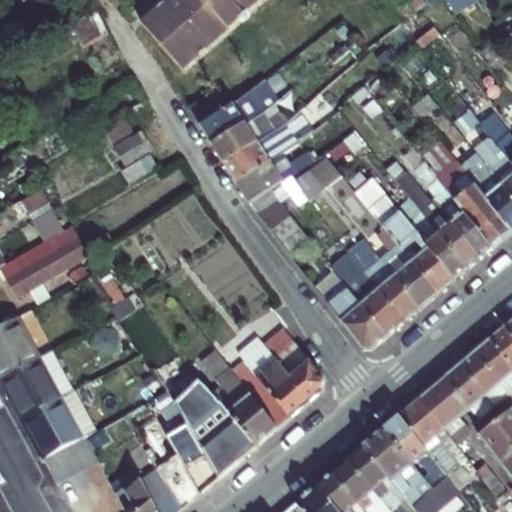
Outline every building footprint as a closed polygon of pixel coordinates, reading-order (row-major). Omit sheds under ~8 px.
[(184,72),(265,0),(168,0),(141,24),(184,72)] [(448,0),(454,10),(471,0),(448,0)] [(89,17),(72,27),(85,49),(102,38),(89,17)] [(431,62),(444,79),(453,90),(475,118),(480,124),(488,118),(480,108),(486,103),(437,42),(423,52),(431,62)] [(467,71),(483,59),(476,50),(460,62),(467,71)] [(245,124),(254,119),(262,114),(274,105),(277,103),(263,82),(232,106),(200,127),(212,146),(245,124)] [(199,103),(189,108),(199,123),(208,118),(199,103)] [(212,146),(224,165),(286,124),(280,114),(251,132),(245,124),(212,146)] [(265,119),(262,114),(254,119),(257,124),(265,119)] [(132,132),(125,120),(104,132),(111,144),(132,132)] [(275,159),(282,154),(299,144),(286,124),(224,165),(236,184),(275,159)] [(124,168),(150,152),(140,134),(113,150),(124,168)] [(496,143),(502,151),(511,163),(511,139),(508,134),(496,143)] [(485,164),(490,170),(499,182),(511,197),(511,163),(502,151),(485,164)] [(248,204),(270,190),(288,178),(307,166),(314,161),(309,155),(295,164),(292,169),(282,154),(275,159),(236,184),(248,204)] [(0,158),(0,177),(9,173),(0,158)] [(460,167),(465,173),(478,189),(508,226),(511,231),(511,197),(499,182),(490,170),(481,177),(468,160),(460,167)] [(433,173),(423,161),(414,168),(436,196),(443,194),(449,202),(454,199),(442,184),(438,181),(433,173)] [(448,172),(438,181),(442,184),(447,180),(451,185),(455,181),(448,172)] [(442,184),(454,199),(463,211),(467,216),(493,248),(505,238),(501,232),(508,226),(478,189),(465,173),(455,181),(451,185),(447,180),(442,184)] [(415,184),(405,192),(421,212),(427,219),(432,215),(427,207),(428,200),(415,184)] [(256,214),(277,200),(270,190),(248,204),(256,214)] [(387,231),(399,246),(437,294),(443,289),(454,280),(424,242),(396,207),(385,194),(375,202),(386,216),(392,219),(383,226),(387,231)] [(270,231),(289,216),(277,200),(256,214),(270,231)] [(368,208),(383,226),(392,219),(386,216),(375,202),(368,208)] [(467,216),(463,211),(450,222),(461,235),(479,259),(493,248),(467,216)] [(422,222),(427,219),(421,212),(416,216),(422,222)] [(309,240),(289,216),(270,231),(289,256),(309,240)] [(450,222),(437,232),(467,269),(473,264),(479,259),(461,235),(450,222)] [(467,269),(437,232),(424,242),(454,280),(467,269)] [(6,265),(2,268),(17,296),(71,265),(61,246),(56,237),(47,241),(6,265)] [(74,239),(61,246),(71,265),(84,257),(74,239)] [(382,260),(420,308),(437,294),(399,246),(382,260)] [(406,320),(420,308),(382,260),(365,274),(403,323),(406,320)] [(386,337),(347,288),(333,270),(313,286),(362,348),(372,348),(375,346),(386,337)] [(365,274),(347,288),(386,337),(403,323),(365,274)] [(0,378),(39,357),(16,317),(0,326),(0,378)] [(242,360),(230,370),(242,385),(277,428),(311,399),(321,392),(322,378),(282,328),(265,342),(258,334),(236,352),(242,360)] [(490,343),(511,371),(511,341),(504,332),(490,343)] [(511,371),(490,343),(476,355),(509,397),(511,394),(511,371)] [(224,393),(217,399),(256,446),(269,436),(277,428),(242,385),(230,370),(215,351),(200,363),(224,393)] [(476,355),(460,368),(489,404),(490,404),(494,408),(509,397),(476,355)] [(60,396),(39,357),(0,378),(0,380),(20,417),(60,396)] [(169,390),(218,478),(256,446),(217,399),(206,409),(174,359),(157,370),(168,389),(169,390)] [(458,396),(470,411),(472,415),(474,416),(476,418),(479,418),(481,418),(486,414),(494,408),(490,404),(489,404),(460,368),(445,380),(458,396)] [(453,400),(458,396),(445,380),(440,384),(435,388),(447,405),(453,400)] [(419,402),(444,433),(448,438),(454,433),(457,438),(451,443),(455,448),(460,443),(469,436),(469,434),(469,431),(460,420),(447,405),(435,388),(419,402)] [(84,439),(60,396),(20,417),(44,462),(57,454),(72,446),(84,439)] [(470,411),(458,396),(453,400),(447,405),(460,420),(465,415),(470,411)] [(448,438),(444,433),(419,402),(399,419),(427,455),(446,479),(460,497),(472,487),(458,469),(467,462),(455,448),(451,443),(457,438),(454,433),(448,438)] [(511,447),(511,413),(511,412),(495,425),(511,447)] [(399,419),(384,431),(413,468),(427,455),(399,419)] [(499,465),(511,455),(511,447),(495,425),(478,438),(499,465)] [(409,504),(416,511),(421,511),(429,505),(415,488),(424,482),(413,468),(384,431),(363,449),(390,481),(409,504)] [(58,487),(71,479),(85,472),(99,464),(86,438),(84,439),(72,446),(57,454),(44,462),(58,487)] [(374,494),(389,511),(407,511),(404,508),(392,494),(386,493),(382,488),(390,481),(363,449),(347,462),(374,494)] [(511,455),(499,465),(511,481),(511,455)] [(347,462),(332,476),(362,511),(380,511),(377,508),(375,507),(371,507),(366,501),(374,494),(347,462)] [(129,483),(115,494),(124,511),(178,511),(180,510),(157,467),(131,488),(129,483)] [(480,480),(488,474),(483,468),(476,474),(480,480)] [(495,499),(502,493),(488,474),(480,480),(495,499)] [(362,511),(332,476),(316,489),(335,511),(362,511)] [(437,487),(432,491),(445,509),(460,497),(446,479),(437,487)] [(392,494),(404,508),(409,504),(390,481),(382,488),(386,493),(392,494)] [(429,505),(421,511),(441,511),(445,509),(432,491),(428,487),(424,482),(415,488),(429,505)] [(428,487),(432,491),(437,487),(433,482),(428,487)] [(335,511),(316,489),(288,511),(335,511)] [(377,508),(380,511),(389,511),(374,494),(366,501),(371,507),(375,507),(377,508)] [(500,506),(504,511),(508,507),(505,502),(500,506)]
